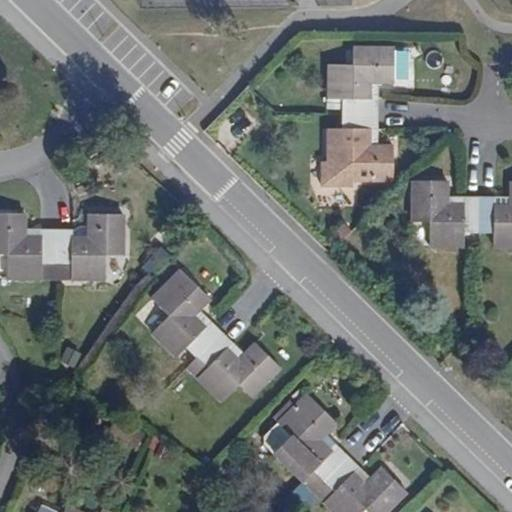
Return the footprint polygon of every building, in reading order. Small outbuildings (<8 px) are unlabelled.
[(341,101),(341,116),(376,116),(376,101),(367,100),(368,85),(377,83),(391,84),(392,50),(352,49),(351,66),(329,66),(328,100),(341,101)] [(376,101),(377,83),(368,85),(367,100),(376,101)] [(376,116),(341,116),(340,131),(328,131),(327,164),(350,165),(350,181),(390,182),(390,148),(375,147),(368,148),(366,132),(375,131),(376,116)] [(368,148),(375,147),(375,131),(366,132),(368,148)] [(478,198),(478,233),(494,234),(494,247),(511,247),(511,182),(510,183),(510,198),(510,206),(495,207),(494,198),(478,198)] [(447,205),(448,197),(447,183),(413,183),(413,222),(429,222),(429,247),(462,246),(464,233),(478,233),(478,198),(463,197),(463,206),(447,205)] [(463,197),(448,197),(447,205),(463,206),(463,197)] [(510,206),(510,198),(494,198),(495,207),(510,206)] [(55,230),(40,230),(39,239),(22,238),(22,229),(23,214),(0,213),(0,253),(6,254),(5,276),(40,277),(40,265),(53,265),(55,230)] [(55,230),(53,265),(69,265),(69,278),(103,279),(104,255),(120,256),(121,216),(87,215),(86,231),(86,239),(69,238),(69,231),(55,230)] [(39,239),(40,230),(22,229),(22,238),(39,239)] [(86,231),(69,231),(69,238),(86,239),(86,231)] [(185,348),(195,357),(219,332),(208,321),(203,329),(191,317),(197,311),(208,299),(180,270),(151,299),(168,315),(151,332),(175,357),(185,348)] [(208,321),(197,311),(191,317),(203,329),(208,321)] [(206,368),(196,378),(221,402),(238,385),(250,397),(279,368),(255,343),(243,356),(237,361),(224,350),(230,343),(219,332),(195,357),(206,368)] [(237,361),(243,356),(230,343),(224,350),(237,361)] [(186,369),(196,378),(206,368),(195,357),(186,369)] [(312,471),(321,481),(346,457),(335,446),(331,451),(319,440),(324,434),(334,423),(306,395),(278,423),(294,440),(278,457),(301,481),(312,471)] [(335,446),(324,434),(319,440),(331,451),(335,446)] [(346,457),(321,481),(331,491),(323,501),(334,511),(362,511),(365,509),(368,511),(384,511),(404,491),(380,467),(369,480),(364,485),(352,474),(357,468),(346,457)] [(364,485),(369,480),(357,468),(352,474),(364,485)]
